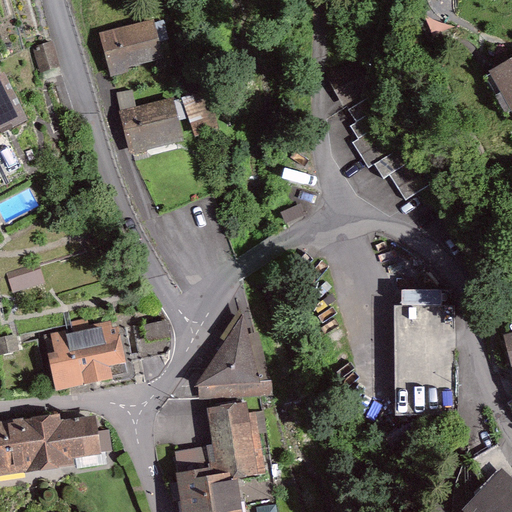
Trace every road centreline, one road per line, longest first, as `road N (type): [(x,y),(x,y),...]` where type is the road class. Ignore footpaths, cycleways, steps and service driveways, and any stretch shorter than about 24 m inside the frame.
road 1 (residential): [(200,325),(173,306),(123,214),(55,0)]
road 2 (residential): [(511,430),(488,393),(455,272),(379,207),(345,204)]
road 3 (residential): [(345,204),(323,145),(321,0)]
road 4 (residential): [(345,204),(238,269),(200,325)]
road 5 (residential): [(0,408),(86,401),(144,409)]
